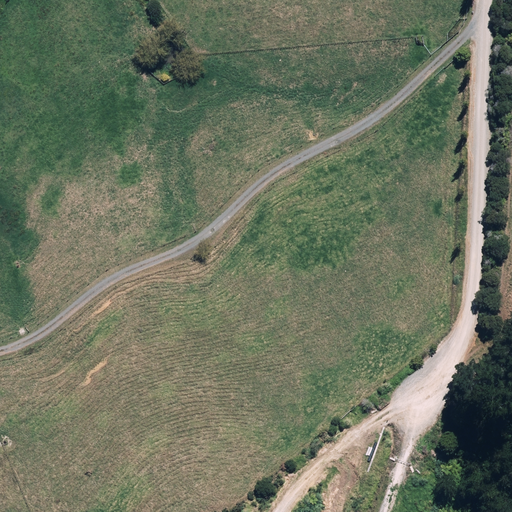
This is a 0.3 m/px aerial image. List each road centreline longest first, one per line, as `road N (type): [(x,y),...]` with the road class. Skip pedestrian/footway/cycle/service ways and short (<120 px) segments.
road 1 (unclassified): [(487,0),(472,298),(459,340),(438,368)]
road 2 (track): [(438,368),(330,451),(279,511)]
road 3 (track): [(438,368),(383,511)]
